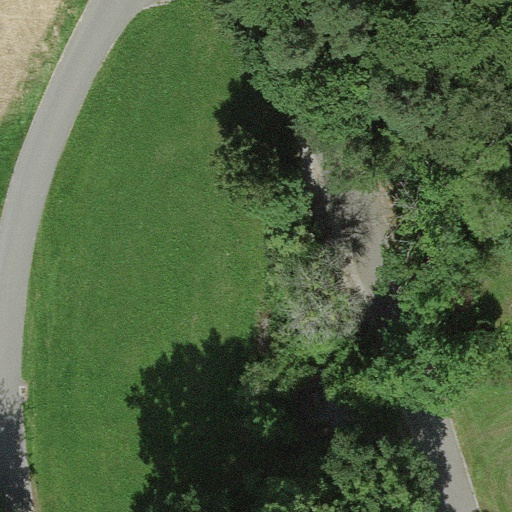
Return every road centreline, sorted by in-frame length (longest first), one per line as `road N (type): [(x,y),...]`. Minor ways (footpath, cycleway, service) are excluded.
road 1 (unclassified): [(274,0),(354,156),(459,511)]
road 2 (unclassified): [(125,0),(82,64),(39,158),(11,264),(1,391),(15,511)]
road 3 (track): [(369,213),(486,0)]
